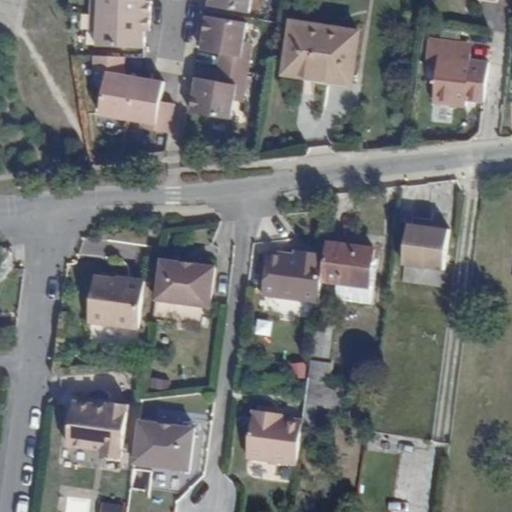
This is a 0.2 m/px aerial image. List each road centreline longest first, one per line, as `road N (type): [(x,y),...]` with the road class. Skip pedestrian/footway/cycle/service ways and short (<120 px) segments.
road 1 (residential): [(213,511),(255,189)]
road 2 (residential): [(255,189),(511,157)]
road 3 (residential): [(53,211),(255,189)]
road 4 (residential): [(32,361),(53,211)]
road 5 (residential): [(12,511),(32,361)]
